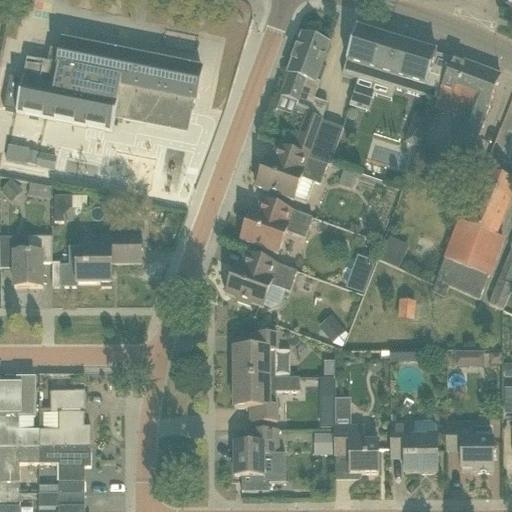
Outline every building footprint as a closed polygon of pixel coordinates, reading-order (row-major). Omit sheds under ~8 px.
[(437,55),(356,30),(346,64),(342,77),(360,82),(360,80),(423,99),(423,98),(437,103),(452,62),(436,57),(437,55)] [(316,84),(329,47),(317,43),(318,40),(309,37),(307,40),(302,38),(281,98),(298,104),(297,108),(309,113),(319,86),(316,84)] [(28,61),(17,115),(112,134),(116,116),(124,118),(123,121),(146,126),(147,121),(188,129),(192,110),(188,110),(190,103),(195,104),(202,70),(64,43),(61,55),(58,70),(49,69),(50,66),(28,61)] [(449,148),(471,156),(481,130),(482,130),(501,78),(453,60),(452,62),(437,103),(435,109),(460,118),(449,148)] [(307,118),(294,155),(310,161),(323,124),(307,118)] [(310,161),(328,167),(330,168),(344,131),(323,124),(310,161)] [(328,167),(310,161),(294,155),(277,149),(276,150),(272,163),(267,161),(263,172),(259,173),(256,181),(258,185),(256,189),(294,203),(302,181),(320,187),(328,167)] [(440,157),(419,149),(408,180),(428,187),(440,157)] [(461,223),(437,282),(479,302),(504,241),(497,238),(511,199),(511,183),(487,173),(466,225),(461,223)] [(52,202),(52,190),(30,185),(28,198),(52,202)] [(306,241),(313,221),(261,202),(254,223),(249,221),(241,243),(280,257),(288,235),(306,241)] [(27,256),(14,257),(14,290),(43,290),(43,266),(53,266),(52,240),(27,240),(27,256)] [(488,306),(503,313),(511,291),(511,241),(509,250),(511,251),(488,306)] [(76,268),(77,286),(101,286),(101,290),(112,290),(112,267),(141,266),(141,242),(111,242),(111,251),(85,251),(85,268),(76,268)] [(384,251),(378,262),(398,272),(403,260),(384,251)] [(290,295),(298,275),(246,256),(241,270),(236,268),(226,297),(238,301),(237,304),(252,309),(252,307),(264,312),(272,289),(290,295)] [(364,297),(368,284),(351,278),(346,290),(364,297)] [(416,305),(399,304),(398,323),(414,325),(416,305)] [(330,318),(318,329),(331,344),(343,333),(330,318)] [(235,352),(235,380),(289,381),(289,353),(278,353),(278,338),(251,338),(251,352),(235,352)] [(412,365),(412,353),(391,353),(391,365),(412,365)] [(469,369),(469,354),(455,354),(455,369),(469,369)] [(289,381),(235,380),(235,410),(251,410),(251,424),(278,424),(278,409),(269,409),(269,396),(299,396),(299,381),(289,381)] [(333,400),(333,381),(319,381),(319,400),(333,400)] [(0,450),(39,450),(39,432),(21,432),(21,419),(35,419),(35,382),(18,382),(19,388),(0,388),(0,450)] [(59,432),(39,432),(39,450),(91,450),(91,429),(85,429),(85,394),(51,394),(51,416),(59,416),(59,432)] [(365,429),(349,429),(350,408),(337,408),(337,429),(335,429),(335,460),(350,460),(350,477),(379,476),(379,444),(365,444),(365,429)] [(437,476),(437,452),(437,430),(435,426),(431,424),(416,424),(414,426),(391,426),(391,463),(405,463),(405,476),(437,476)] [(446,425),(447,446),(447,454),(461,454),(461,472),(474,472),(474,476),(493,476),(493,442),(472,442),(472,425),(446,425)] [(235,479),(242,479),(242,495),(269,495),(269,485),(286,485),(286,456),(277,456),(277,433),(251,433),(251,447),(235,447),(235,479)] [(0,496),(21,497),(21,467),(39,467),(39,450),(0,450),(0,496)] [(39,497),(59,497),(85,497),(85,470),(91,470),(91,450),(39,450),(39,467),(59,467),(59,483),(57,483),(57,490),(39,490),(39,497)] [(447,473),(457,472),(456,455),(446,456),(447,473)] [(20,511),(21,497),(0,496),(0,511),(20,511)] [(84,511),(85,497),(59,497),(59,511),(84,511)]
